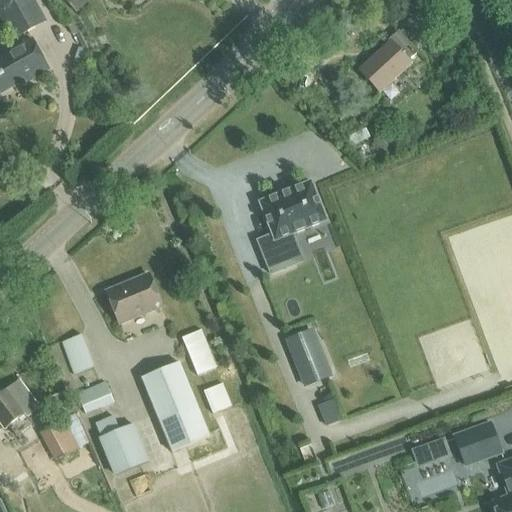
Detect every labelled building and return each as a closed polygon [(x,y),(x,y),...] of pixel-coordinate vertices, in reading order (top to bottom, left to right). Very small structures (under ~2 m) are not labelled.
[(0,0),(0,20),(12,42),(47,22),(34,0),(0,0)] [(88,0),(63,0),(76,13),(90,1),(88,0)] [(410,65),(408,63),(418,54),(398,32),(387,42),(389,44),(359,73),(378,94),(410,65)] [(27,86),(51,71),(32,40),(0,57),(0,96),(1,98),(25,84),(27,86)] [(372,142),(378,160),(401,152),(394,134),(372,142)] [(259,204),(271,237),(257,243),(270,276),(286,270),(275,243),(292,236),(326,223),(311,184),(259,204)] [(312,253),(335,244),(329,229),(306,237),(312,253)] [(161,308),(149,278),(106,295),(119,325),(161,308)] [(286,342),(304,388),(330,378),(311,332),(286,342)] [(181,340),(196,377),(215,370),(200,333),(181,340)] [(74,377),(93,370),(81,337),(62,344),(74,377)] [(210,439),(179,365),(141,380),(172,455),(210,439)] [(31,426),(26,419),(39,409),(18,382),(0,395),(0,426),(4,432),(8,428),(15,438),(31,426)] [(113,404),(105,385),(77,396),(85,416),(113,404)] [(222,386),(203,393),(212,416),(231,408),(222,386)] [(60,393),(46,401),(50,409),(64,402),(60,393)] [(332,402),(317,408),(325,429),(341,423),(332,402)] [(97,422),(101,435),(120,429),(115,416),(97,422)] [(136,424),(100,437),(114,476),(150,463),(136,424)] [(42,435),(57,463),(76,452),(61,425),(42,435)] [(491,426),(454,439),(459,454),(470,450),(475,464),(501,454),(491,426)] [(414,454),(419,467),(447,457),(442,444),(414,454)] [(511,511),(511,462),(503,466),(508,478),(503,480),(509,499),(493,505),(495,511),(511,511)]
